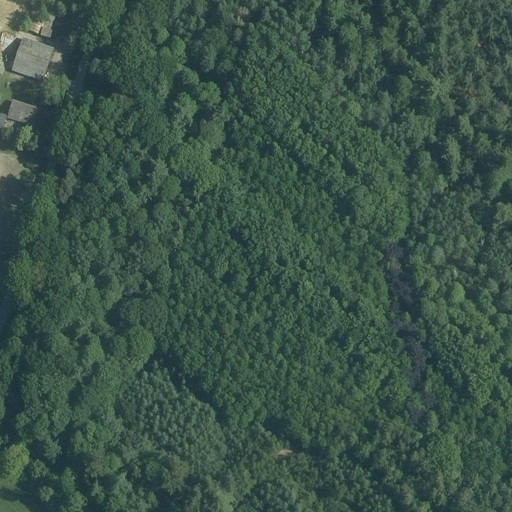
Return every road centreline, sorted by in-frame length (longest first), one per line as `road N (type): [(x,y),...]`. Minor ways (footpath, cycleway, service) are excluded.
road 1 (track): [(14,438),(156,0)]
road 2 (track): [(421,427),(398,283),(434,0)]
road 3 (unclassified): [(0,321),(104,0)]
road 4 (track): [(335,0),(511,170)]
road 5 (track): [(235,511),(257,491),(421,427)]
